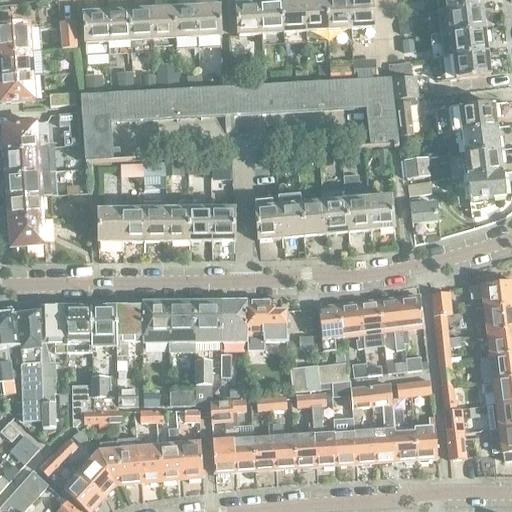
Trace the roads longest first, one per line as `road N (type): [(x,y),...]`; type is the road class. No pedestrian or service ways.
road 1 (residential): [(511,239),(407,270),(326,278),(0,283)]
road 2 (residential): [(244,511),(439,491),(511,492)]
